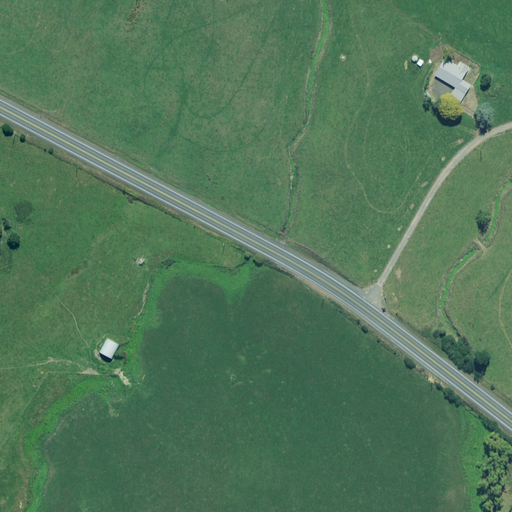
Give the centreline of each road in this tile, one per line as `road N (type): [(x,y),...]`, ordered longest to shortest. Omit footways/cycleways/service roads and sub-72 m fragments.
road 1 (trunk): [(0,107),(295,260),(511,419)]
road 2 (unknown): [(365,307),(455,160),(511,124)]
